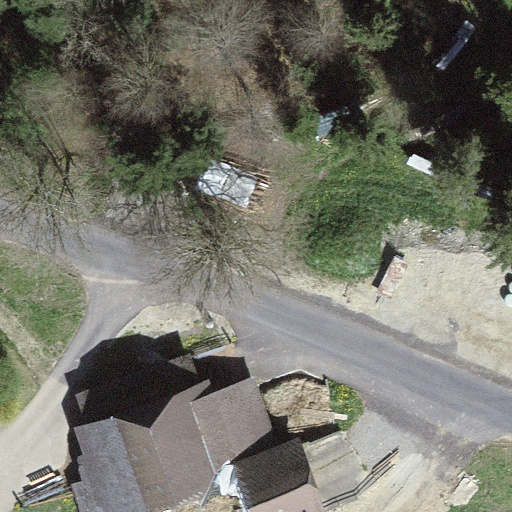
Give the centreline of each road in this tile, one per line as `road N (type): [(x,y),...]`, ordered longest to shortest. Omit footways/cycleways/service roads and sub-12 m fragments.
road 1 (unclassified): [(0,215),(192,278),(511,410)]
road 2 (track): [(511,3),(467,80),(357,145),(192,278)]
road 3 (track): [(132,258),(0,503)]
